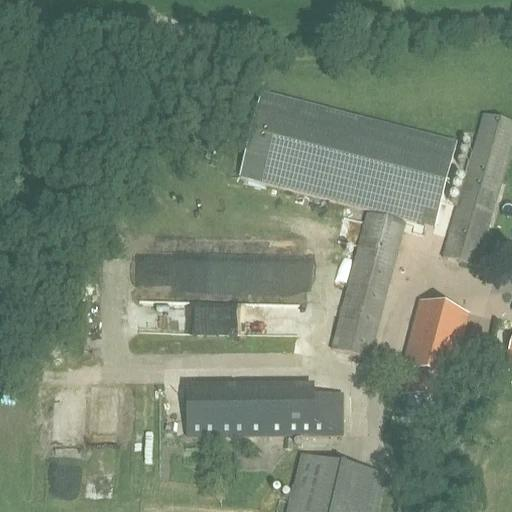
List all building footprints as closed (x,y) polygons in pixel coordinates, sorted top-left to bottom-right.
[(435,229),(456,145),(262,95),(240,179),(435,229)] [(511,124),(484,117),(443,260),(476,269),(511,145),(511,124)] [(404,226),(368,217),(331,351),(368,361),(404,226)] [(168,328),(168,304),(144,304),(144,328),(168,328)] [(412,372),(406,396),(442,406),(448,382),(450,382),(467,316),(420,304),(403,370),(412,372)] [(343,396),(313,397),(313,387),(186,388),(186,440),(268,439),(343,439),(343,396)] [(289,511),(376,511),(385,478),(302,458),(289,511)] [(251,488),(278,487),(277,472),(250,474),(251,488)] [(90,508),(88,477),(49,479),(51,511),(90,508)]
